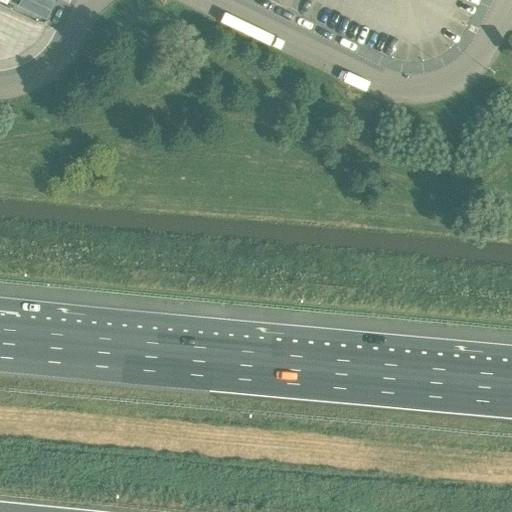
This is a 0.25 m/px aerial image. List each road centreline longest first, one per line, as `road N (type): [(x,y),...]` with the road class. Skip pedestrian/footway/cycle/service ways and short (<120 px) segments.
road 1 (motorway): [(511,389),(0,344)]
road 2 (unclassified): [(507,0),(472,70),(409,95),(205,0)]
road 3 (unclassified): [(92,0),(52,69),(0,88)]
